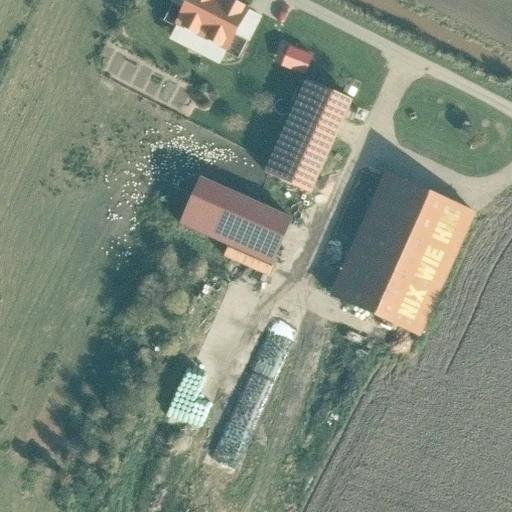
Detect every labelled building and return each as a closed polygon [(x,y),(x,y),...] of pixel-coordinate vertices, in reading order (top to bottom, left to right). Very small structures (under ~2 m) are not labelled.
[(190,0),(185,9),(178,24),(180,24),(227,48),(228,49),(235,35),(248,10),(227,0),(190,0)] [(304,84),(264,171),(295,186),(335,99),(304,84)] [(198,172),(179,217),(276,259),(296,214),(198,172)] [(413,339),(468,215),(377,175),(323,300),(413,339)] [(229,277),(219,326),(236,330),(246,281),(229,277)]
